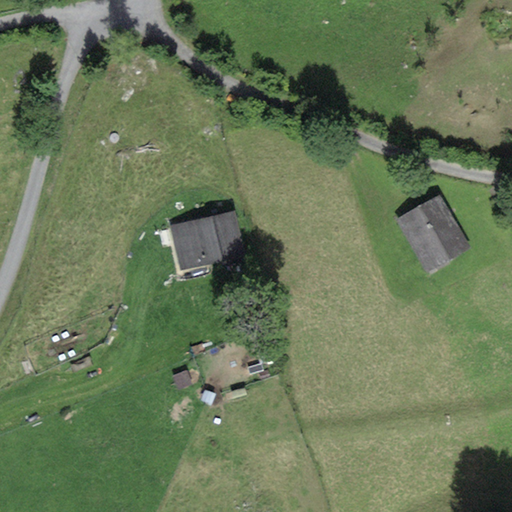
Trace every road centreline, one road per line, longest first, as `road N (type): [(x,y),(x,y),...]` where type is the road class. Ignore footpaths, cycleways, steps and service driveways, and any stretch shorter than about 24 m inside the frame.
road 1 (unclassified): [(95,18),(153,28),(225,82),(324,125),(428,163),(511,177)]
road 2 (unclassified): [(95,18),(77,47),(0,294)]
